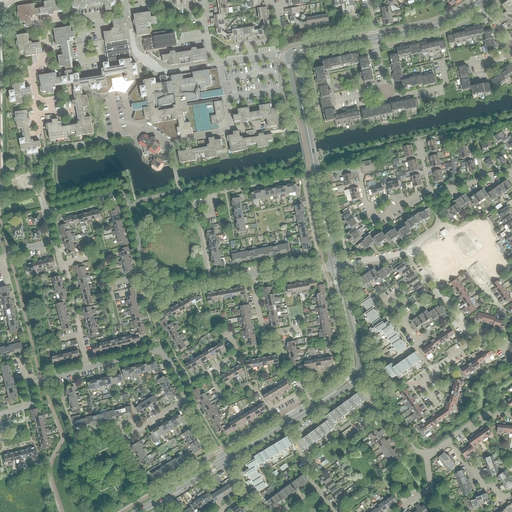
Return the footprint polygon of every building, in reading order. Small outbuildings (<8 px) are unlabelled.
[(45,8),(40,8),(41,14),(49,13),(49,15),(50,15),(53,15),(54,14),(54,12),(62,11),(61,5),(56,6),(55,0),(44,2),(45,8)] [(86,7),(86,5),(94,4),(92,0),(76,0),(77,1),(71,2),(72,8),(78,7),(80,6),(81,8),(82,8),(85,8),(86,7)] [(92,0),(94,4),(102,3),(102,4),(103,5),(105,5),(106,11),(111,10),(111,7),(116,6),(115,0),(92,0)] [(332,0),(334,6),(341,5),(342,15),(348,15),(349,21),(360,20),(359,14),(355,14),(353,0),(332,0)] [(509,10),(510,10),(505,2),(501,5),(506,12),(509,10)] [(33,16),(41,14),(40,8),(35,9),(34,4),(17,7),(20,23),(25,22),(26,27),(32,27),(31,18),(32,18),(33,17),(33,16)] [(382,14),(391,12),(390,7),(385,4),(379,5),(380,10),(381,10),(382,14)] [(511,13),(510,10),(509,10),(506,12),(502,15),(505,19),(511,13)] [(150,12),(134,15),(134,20),(151,18),(150,12)] [(296,24),(298,21),(296,19),(295,14),(289,15),(290,23),(293,22),(296,24)] [(156,17),(151,18),(134,20),(137,37),(148,35),(147,27),(149,26),(149,25),(149,24),(152,23),(157,23),(156,17)] [(92,78),(89,79),(90,84),(91,90),(97,94),(103,93),(108,93),(108,92),(108,93),(109,92),(113,92),(117,92),(120,92),(122,93),(125,94),(126,92),(134,81),(133,76),(138,75),(136,64),(131,65),(126,36),(124,18),(118,19),(112,20),(114,28),(112,29),(112,30),(112,31),(104,33),(105,39),(108,63),(103,64),(104,69),(102,69),(101,70),(102,72),(100,72),(99,72),(92,73),(91,74),(92,78)] [(269,21),(268,18),(262,19),(263,24),(261,27),(264,29),(266,26),(269,26),(269,21)] [(307,28),(306,22),(301,23),(298,21),(296,24),(299,26),(299,29),(307,28)] [(478,37),(484,35),(483,32),(486,31),(484,25),(482,25),(482,27),(479,28),(478,24),(475,25),(478,37)] [(222,31),(221,26),(215,27),(217,34),(220,34),(222,36),(224,33),(222,31)] [(56,73),(39,76),(42,92),(47,91),(48,94),(54,93),(53,90),(55,90),(56,90),(55,85),(58,84),(60,84),(61,84),(62,84),(63,83),(64,83),(66,83),(66,85),(66,88),(67,88),(68,88),(74,87),(74,90),(75,92),(76,101),(73,101),(72,102),(73,106),(74,106),(77,106),(80,124),(70,126),(62,127),(61,122),(60,122),(58,122),(57,116),(52,117),(51,116),(51,115),(46,116),(47,124),(48,130),(50,141),(66,138),(65,133),(70,132),(76,131),(76,135),(76,136),(93,134),(90,117),(85,118),(84,113),(90,112),(89,112),(87,96),(82,97),(81,91),(80,89),(80,86),(83,86),(84,85),(85,85),(88,85),(90,84),(89,79),(87,79),(84,79),(83,80),(82,80),(79,80),(79,79),(80,79),(79,77),(80,77),(79,74),(75,74),(75,75),(74,75),(74,76),(73,76),(72,73),(72,72),(72,71),(71,68),(67,42),(72,41),(72,40),(72,38),(75,38),(74,32),(71,32),(70,27),(54,30),(56,42),(56,46),(62,45),(63,50),(63,53),(63,55),(58,56),(60,67),(64,67),(65,72),(66,72),(66,73),(66,74),(67,77),(62,78),(57,78),(56,73)] [(255,36),(263,35),(262,32),(264,29),(261,27),(259,30),(254,30),(255,36)] [(472,38),(470,30),(467,30),(466,27),(464,27),(466,39),(467,39),(472,38)] [(486,31),(483,32),(484,35),(484,36),(485,40),(492,39),(494,38),(493,35),(493,34),(492,34),(492,30),(486,31)] [(145,51),(176,46),(174,33),(166,35),(166,31),(153,33),(152,33),(153,37),(143,39),(145,51)] [(461,43),(459,35),(456,35),(455,32),(453,32),(455,43),(455,44),(461,43)] [(226,41),(233,40),(232,34),(227,35),(224,33),(222,36),(225,38),(226,41)] [(29,42),(28,35),(28,34),(16,36),(19,52),(24,51),(25,57),(36,55),(36,49),(41,49),(40,43),(32,44),(31,42),(29,42)] [(485,40),(483,40),(484,44),(485,46),(497,44),(496,41),(494,42),(494,38),(492,39),(485,40)] [(429,45),(428,39),(425,40),(428,52),(428,54),(434,53),(432,44),(429,45)] [(440,39),(437,40),(440,50),(446,49),(444,42),(441,43),(440,39)] [(432,44),(434,53),(440,52),(440,50),(437,40),(435,40),(436,44),(432,44)] [(416,42),(413,42),(416,54),(422,53),(420,44),(417,45),(416,42)] [(404,44),(402,45),(404,57),(410,56),(408,47),(405,48),(404,44)] [(485,46),(482,47),(483,53),(486,53),(495,51),(497,50),(496,47),(497,46),(497,44),(485,46)] [(185,64),(207,60),(205,49),(197,50),(197,49),(196,48),(192,49),(191,50),(192,51),(183,52),(185,64)] [(399,58),(397,50),(396,48),(394,49),(395,55),(389,56),(391,64),(389,64),(389,67),(393,66),(394,73),(391,74),(392,79),(396,78),(396,82),(395,82),(395,85),(401,83),(403,80),(399,58)] [(169,66),(185,64),(183,52),(176,54),(175,52),(174,51),(171,52),(170,53),(170,55),(162,56),(163,62),(168,61),(169,66)] [(349,53),(345,53),(346,56),(334,58),(333,56),(329,57),(330,59),(313,63),(315,69),(324,71),(359,63),(360,63),(359,59),(357,53),(349,55),(349,53)] [(362,73),(359,73),(360,77),(362,76),(364,86),(374,83),(368,57),(359,59),(360,63),(359,63),(362,73)] [(505,64),(503,66),(509,75),(511,72),(511,68),(510,65),(507,67),(505,64)] [(456,67),(459,80),(467,78),(466,74),(470,73),(469,67),(467,68),(466,65),(456,67)] [(505,79),(510,76),(509,75),(503,66),(501,67),(503,70),(500,72),(500,73),(505,79)] [(130,96),(129,97),(131,98),(133,100),(134,102),(134,105),(135,105),(135,107),(135,109),(135,111),(135,113),(134,116),(133,119),(136,121),(145,119),(153,125),(169,137),(173,140),(188,137),(187,134),(198,133),(219,129),(218,125),(220,124),(221,123),(223,122),(224,120),(224,117),(224,114),(224,112),(224,111),(224,112),(223,107),(223,106),(222,102),(222,101),(221,97),(221,96),(221,95),(221,96),(221,93),(220,91),(220,90),(219,85),(220,85),(219,85),(219,82),(218,80),(219,80),(219,79),(218,79),(218,75),(218,74),(217,74),(217,70),(217,69),(216,69),(214,70),(214,69),(214,70),(209,70),(207,71),(205,71),(196,72),(195,73),(195,72),(191,73),(189,74),(189,73),(185,74),(184,74),(180,75),(179,75),(175,76),(173,76),(169,77),(168,77),(166,77),(165,77),(161,78),(153,79),(152,80),(152,79),(152,80),(150,80),(149,80),(147,80),(146,81),(146,80),(144,81),(141,81),(140,81),(140,82),(138,84),(138,85),(135,88),(135,89),(133,92),(132,92),(132,93),(130,96)] [(326,85),(327,85),(325,77),(328,76),(327,72),(325,73),(324,71),(315,69),(313,69),(322,107),(325,122),(335,120),(335,117),(334,116),(334,114),(336,114),(335,110),(333,110),(331,105),(329,95),(332,94),(331,90),(328,91),(328,90),(327,91),(326,85)] [(435,84),(433,75),(430,76),(429,72),(424,73),(425,77),(422,78),(421,76),(418,77),(417,73),(412,74),(413,78),(403,80),(401,83),(403,89),(423,85),(423,86),(435,84)] [(504,83),(498,75),(496,73),(494,75),(501,85),(504,83)] [(493,90),(501,85),(494,75),(491,77),(492,79),(490,80),(491,81),(490,82),(493,90)] [(461,91),(471,89),(470,87),(471,87),(470,83),(468,83),(467,78),(459,80),(461,91)] [(477,85),(471,87),(470,87),(471,89),(473,97),(491,93),(488,83),(480,84),(480,82),(476,83),(477,85)] [(11,103),(15,102),(16,102),(17,105),(22,104),(22,98),(23,98),(24,97),(24,95),(32,94),(31,88),(26,89),(25,84),(14,85),(14,91),(9,91),(11,103)] [(414,99),(411,100),(410,97),(407,97),(410,109),(416,108),(416,106),(415,103),(414,99)] [(405,110),(403,102),(400,102),(399,99),(395,100),(396,103),(398,112),(405,110)] [(387,105),(386,102),(384,102),(387,114),(393,113),(391,105),(387,105)] [(270,104),(259,106),(260,111),(254,112),(255,118),(264,117),(264,118),(265,119),(266,119),(268,127),(279,125),(276,109),(271,110),(270,104)] [(376,108),(375,104),(372,105),(375,117),(381,116),(379,107),(376,108)] [(359,118),(357,108),(357,106),(354,107),(355,110),(351,111),(353,119),(359,118)] [(247,119),(255,118),(254,112),(249,113),(249,108),(237,110),(238,115),(233,116),(234,122),(242,120),(242,122),(243,123),(247,122),(248,121),(247,119)] [(348,121),(353,119),(351,111),(348,112),(347,108),(345,109),(347,121),(348,121)] [(27,119),(27,116),(26,111),(15,113),(18,129),(23,128),(23,131),(34,130),(34,128),(29,128),(28,124),(30,124),(30,123),(30,119),(29,119),(27,119)] [(39,141),(37,142),(34,142),(33,141),(32,140),(31,140),(29,132),(34,132),(34,130),(23,131),(25,138),(19,139),(21,150),(26,149),(27,155),(38,153),(37,148),(40,147),(39,141)] [(246,145),(251,144),(250,138),(242,139),(242,138),(241,137),(240,137),(239,131),(233,132),(233,135),(228,136),(231,153),(247,150),(246,145)] [(502,143),(508,139),(504,134),(502,131),(494,137),(497,141),(500,140),(502,143)] [(259,137),(250,138),(251,144),(257,143),(257,148),(268,146),(268,141),(273,140),(272,134),(264,136),(264,134),(263,133),(259,134),(258,135),(259,137)] [(149,152),(153,155),(158,154),(161,150),(160,145),(156,142),(155,137),(152,137),(152,135),(148,136),(146,135),(141,136),(138,140),(139,145),(143,148),(144,153),(146,152),(147,154),(149,154),(148,152),(149,152)] [(207,147),(199,149),(200,154),(205,154),(206,159),(217,157),(217,152),(222,151),(220,140),(215,141),(214,138),(208,139),(209,144),(208,145),(207,146),(207,147)] [(488,147),(491,146),(489,141),(486,141),(487,144),(481,146),(482,152),(489,151),(488,147)] [(195,155),(200,154),(199,149),(191,150),(191,148),(190,148),(186,148),(186,149),(186,151),(178,152),(180,163),(196,161),(195,155)] [(502,156),(505,154),(503,151),(498,155),(500,157),(497,159),(501,165),(506,161),(502,156)] [(160,155),(158,154),(153,155),(154,159),(153,160),(151,163),(151,168),(156,171),(161,171),(164,167),(163,162),(168,161),(167,156),(162,156),(162,155),(160,155)] [(491,161),(493,159),(490,154),(487,156),(489,159),(484,162),(488,168),(493,164),(491,161)] [(397,180),(392,181),(394,189),(399,188),(398,181),(400,181),(400,180),(399,177),(399,174),(396,175),(397,180)] [(35,176),(24,176),(24,185),(34,185),(35,176)] [(388,191),(394,189),(392,181),(387,182),(385,177),(382,178),(383,179),(384,184),(387,184),(388,191)] [(13,188),(23,188),(23,178),(13,178),(13,188)] [(381,184),(375,186),(377,194),(383,193),(381,186),(384,185),(384,184),(383,179),(380,180),(381,184)] [(509,189),(511,187),(506,180),(501,184),(508,194),(510,192),(510,190),(509,189)] [(372,195),(377,194),(375,186),(370,187),(369,182),(366,183),(368,189),(370,188),(372,195)] [(294,184),(290,184),(292,193),(295,192),(295,195),(301,194),(299,186),(297,187),(296,184),(294,185),(294,184)] [(508,194),(501,184),(496,187),(501,194),(503,193),(504,195),(505,195),(508,194)] [(499,196),(501,194),(496,187),(491,191),(498,200),(500,199),(500,197),(499,196)] [(486,194),(483,189),(478,192),(483,200),(484,198),(485,200),(487,200),(489,199),(486,194)] [(496,202),(498,200),(491,191),(486,194),(489,199),(491,201),(493,200),(494,202),(496,202)] [(483,200),(478,192),(473,196),(479,206),(482,204),(482,202),(481,201),(483,200)] [(231,201),(232,205),(241,203),(240,200),(243,200),(242,194),(234,196),(234,199),(232,199),(232,201),(231,201)] [(468,199),(464,194),(459,198),(466,207),(468,206),(469,204),(468,203),(469,202),(469,201),(468,199)] [(473,196),(468,199),(469,201),(469,202),(473,207),(474,205),(475,207),(477,207),(479,206),(473,196)] [(466,207),(459,198),(454,201),(459,208),(460,208),(461,210),(462,209),(464,209),(466,207)] [(451,207),(456,214),(461,211),(461,210),(460,208),(459,208),(454,201),(452,203),(452,205),(453,206),(451,207)] [(111,217),(119,215),(118,212),(120,212),(118,206),(111,209),(111,211),(109,212),(110,218),(112,217),(111,217)] [(451,218),(456,214),(451,207),(446,211),(448,213),(446,215),(450,222),(453,220),(451,218)] [(501,218),(511,212),(507,207),(500,212),(501,213),(500,214),(500,216),(501,218)] [(233,213),(234,216),(243,215),(242,211),(248,210),(247,208),(234,210),(235,212),(233,213)] [(344,224),(346,225),(347,224),(348,225),(345,227),(345,228),(346,229),(347,229),(349,232),(346,234),(347,237),(349,237),(351,236),(352,238),(349,240),(348,241),(349,242),(350,242),(351,241),(352,243),(354,244),(362,238),(360,235),(362,234),(359,230),(357,231),(355,228),(359,226),(357,223),(358,222),(357,220),(357,219),(356,217),(354,219),(348,210),(346,208),(342,211),(344,213),(342,215),(345,220),(342,222),(344,224)] [(394,243),(395,243),(395,244),(396,243),(396,242),(394,239),(395,238),(396,239),(398,240),(400,238),(402,241),(404,241),(406,240),(407,240),(408,240),(408,239),(406,236),(407,235),(408,236),(410,236),(413,235),(411,232),(413,231),(413,229),(412,227),(414,226),(416,229),(417,230),(418,229),(418,228),(417,228),(420,226),(420,224),(419,223),(422,221),(424,224),(425,224),(426,223),(426,222),(424,220),(429,217),(428,215),(431,213),(428,208),(423,212),(421,210),(416,213),(417,214),(411,218),(410,216),(408,218),(407,219),(406,219),(407,221),(404,223),(406,226),(403,228),(402,226),(400,227),(398,229),(399,231),(396,233),(394,229),(391,231),(390,229),(386,232),(387,234),(384,236),(382,232),(377,236),(373,230),(368,234),(369,236),(361,241),(362,242),(357,246),(360,250),(363,248),(364,250),(369,247),(371,249),(372,249),(373,248),(373,247),(371,244),(374,242),(377,247),(379,248),(381,246),(381,247),(382,247),(383,246),(383,245),(381,242),(383,241),(384,243),(386,243),(388,242),(389,244),(391,244),(393,243),(394,243)] [(93,210),(95,219),(102,217),(101,213),(99,214),(98,210),(95,211),(95,209),(93,210)] [(82,212),(84,222),(88,221),(88,224),(91,224),(88,213),(85,213),(85,212),(82,212)] [(501,218),(504,223),(511,218),(510,217),(511,216),(511,215),(511,213),(511,212),(501,218)] [(73,221),(74,224),(77,223),(78,227),(80,226),(77,215),(75,216),(74,214),(72,215),(73,221)] [(33,225),(41,223),(39,215),(30,217),(33,225)] [(66,224),(69,226),(70,225),(69,222),(73,221),(72,215),(64,217),(66,224)] [(109,223),(122,220),(121,217),(120,218),(119,215),(111,217),(112,217),(112,220),(109,221),(109,223)] [(504,228),(505,230),(511,225),(511,218),(504,223),(503,224),(504,226),(504,228)] [(18,224),(16,224),(14,225),(15,227),(12,228),(14,238),(22,236),(22,237),(24,237),(22,225),(18,226),(18,224)] [(59,226),(61,233),(67,232),(66,227),(69,227),(69,226),(66,224),(59,226)] [(112,234),(125,230),(124,228),(123,228),(122,226),(114,228),(115,231),(112,232),(112,234)] [(245,226),(236,227),(237,231),(238,231),(238,233),(241,233),(241,235),(250,234),(249,228),(246,229),(245,226)] [(476,226),(468,232),(472,236),(480,231),(476,226)] [(206,234),(207,238),(215,236),(215,233),(218,232),(217,227),(208,228),(209,231),(207,232),(207,234),(206,234)] [(29,238),(30,243),(33,243),(33,240),(41,238),(39,229),(30,232),(32,238),(29,238)] [(480,231),(472,236),(475,241),(483,235),(480,231)] [(63,244),(72,242),(72,238),(75,238),(75,235),(64,238),(64,241),(63,241),(63,244)] [(483,235),(475,241),(478,245),(486,240),(483,235)] [(117,238),(116,238),(118,244),(120,243),(121,246),(129,244),(127,238),(126,239),(125,236),(117,238)] [(450,238),(442,244),(459,268),(467,263),(450,238)] [(208,245),(209,249),(218,247),(217,244),(224,243),(224,240),(219,241),(209,243),(209,245),(208,245)] [(486,240),(478,245),(481,250),(486,246),(489,244),(486,240)] [(311,244),(302,245),(302,248),(299,249),(301,255),(309,253),(308,250),(310,250),(310,247),(311,247),(311,244)] [(77,246),(66,249),(67,251),(65,252),(66,255),(75,252),(74,249),(78,248),(77,246)] [(481,250),(478,251),(482,256),(489,250),(486,246),(481,250)] [(121,258),(129,255),(128,253),(129,252),(128,247),(120,249),(121,252),(118,252),(120,258),(121,258)] [(434,249),(426,255),(443,280),(451,274),(434,249)] [(235,263),(239,262),(237,253),(237,250),(231,251),(231,254),(233,262),(235,262),(235,263)] [(489,250),(482,256),(485,260),(493,255),(489,250)] [(129,258),(129,255),(121,258),(122,261),(118,262),(119,264),(132,260),(131,258),(129,258)] [(493,255),(485,260),(488,265),(496,259),(493,255)] [(48,271),(50,270),(47,257),(45,258),(45,260),(42,260),(44,268),(47,267),(48,271)] [(220,258),(211,260),(212,264),(213,263),(213,266),(216,265),(216,268),(224,266),(223,261),(220,261),(220,258)] [(496,259),(488,265),(491,269),(499,264),(496,259)] [(38,273),(40,273),(37,260),(34,261),(35,262),(32,263),(34,271),(34,270),(37,270),(38,273)] [(34,272),(34,270),(34,271),(32,263),(29,264),(29,262),(23,263),(25,271),(28,270),(29,273),(34,272)] [(398,263),(391,268),(393,271),(396,269),(399,274),(406,269),(406,268),(403,263),(400,266),(398,263)] [(81,264),(73,266),(75,272),(76,271),(77,274),(85,272),(86,272),(84,266),(82,267),(81,264)] [(499,264),(491,269),(494,274),(502,268),(499,264)] [(124,268),(123,268),(124,274),(127,273),(128,276),(135,274),(134,268),(132,269),(131,266),(124,268)] [(386,266),(381,269),(388,279),(390,278),(390,276),(389,274),(391,273),(386,266)] [(406,269),(399,274),(401,276),(403,276),(404,275),(405,276),(405,277),(412,272),(409,267),(406,268),(406,269)] [(377,277),(378,276),(376,273),(374,268),(369,272),(375,282),(377,280),(378,278),(377,277)] [(386,281),(388,279),(381,269),(376,273),(378,276),(381,280),(383,279),(384,280),(386,281)] [(364,275),(369,283),(370,281),(371,283),(373,283),(375,282),(369,272),(364,275)] [(405,277),(405,276),(402,278),(404,281),(406,281),(407,280),(409,282),(416,277),(412,272),(405,277)] [(363,286),(369,283),(364,275),(359,279),(358,278),(355,280),(360,286),(363,285),(363,286)] [(89,277),(77,280),(78,282),(79,282),(80,285),(87,283),(87,280),(90,279),(89,277)] [(416,277),(409,282),(410,283),(408,284),(408,286),(409,288),(419,282),(416,277)] [(451,290),(460,284),(457,278),(450,283),(453,287),(450,289),(451,290)] [(314,289),(317,286),(316,279),(308,280),(309,286),(313,286),(314,289)] [(495,288),(491,290),(492,292),(502,285),(499,280),(492,284),(495,288)] [(419,282),(409,288),(411,290),(413,291),(414,290),(415,291),(423,286),(419,282)] [(455,289),(457,293),(464,288),(460,284),(451,290),(451,292),(455,289)] [(317,286),(314,289),(315,290),(318,289),(319,293),(319,294),(325,292),(324,285),(317,286)] [(497,291),(499,294),(506,290),(502,285),(492,292),(493,293),(497,291)] [(423,286),(415,291),(419,296),(418,297),(420,300),(426,295),(425,292),(426,292),(423,286)] [(92,287),(80,290),(80,293),(82,292),(82,295),(90,293),(89,290),(93,289),(92,287)] [(134,287),(125,289),(126,292),(129,291),(130,296),(136,295),(134,287)] [(270,295),(270,290),(272,290),(272,287),(263,288),(264,296),(270,295)] [(234,297),(233,289),(230,289),(230,288),(225,289),(225,290),(222,291),(224,298),(234,297)] [(457,300),(467,293),(464,288),(457,293),(460,296),(456,299),(457,300)] [(498,300),(499,302),(509,295),(506,290),(499,294),(502,298),(498,300)] [(67,299),(65,291),(59,293),(60,298),(57,299),(58,301),(67,299)] [(194,292),(187,297),(190,302),(191,302),(195,299),(196,302),(199,300),(194,292)] [(469,299),(469,300),(471,298),(467,293),(457,300),(458,302),(462,299),(464,302),(464,303),(469,299)] [(125,303),(136,300),(135,298),(136,297),(136,295),(130,296),(127,297),(127,300),(124,301),(125,303)] [(511,300),(511,299),(509,295),(499,302),(500,303),(504,301),(506,304),(511,300)] [(192,305),(191,302),(190,302),(187,297),(185,298),(186,299),(183,301),(189,311),(191,309),(189,306),(192,305)] [(387,322),(386,323),(384,324),(373,308),(376,306),(374,304),(377,301),(374,297),(371,299),(369,297),(361,302),(367,312),(363,314),(365,318),(364,318),(366,322),(368,321),(372,327),(368,329),(371,333),(374,330),(376,334),(379,332),(380,334),(376,336),(379,339),(383,336),(385,339),(382,341),(384,344),(388,342),(392,348),(388,350),(391,354),(394,351),(396,354),(406,348),(393,329),(394,328),(392,325),(390,326),(388,322),(387,322)] [(84,303),(85,306),(93,304),(92,300),(95,300),(95,298),(82,301),(83,303),(84,303)] [(465,307),(460,311),(461,312),(472,304),(469,300),(469,299),(464,303),(464,302),(462,304),(465,307)] [(180,301),(178,302),(183,310),(185,309),(187,312),(189,311),(183,301),(181,302),(180,301)] [(178,302),(176,304),(176,305),(174,306),(180,316),(182,315),(180,312),(183,310),(178,302)] [(1,311),(12,308),(11,306),(12,306),(11,303),(8,303),(3,305),(3,308),(1,309),(1,311)] [(472,304),(461,312),(462,314),(467,310),(470,314),(476,310),(472,304)] [(127,314),(138,311),(138,308),(139,308),(138,305),(129,308),(130,311),(127,312),(127,314)] [(171,306),(169,308),(172,313),(173,316),(176,314),(178,317),(180,316),(174,306),(172,308),(171,306)] [(438,306),(432,310),(437,317),(438,317),(442,314),(443,315),(446,313),(441,306),(438,308),(438,306)] [(162,312),(165,318),(169,319),(169,318),(168,315),(172,313),(169,308),(162,312)] [(432,310),(428,313),(431,318),(430,318),(432,321),(434,319),(435,321),(437,321),(439,319),(438,317),(437,317),(432,310)] [(429,319),(430,318),(431,318),(428,313),(426,311),(421,314),(428,324),(430,322),(430,320),(429,319)] [(482,322),(483,314),(478,313),(476,319),(474,318),(473,321),(477,322),(478,321),(482,322)] [(4,322),(14,319),(14,317),(15,317),(14,314),(8,315),(5,316),(6,319),(3,320),(4,322)] [(425,325),(428,324),(421,314),(416,318),(421,325),(423,324),(424,325),(425,325)] [(142,318),(141,316),(132,318),(133,321),(129,322),(130,324),(141,321),(140,319),(142,318)] [(489,324),(493,325),(495,319),(495,317),(489,316),(486,329),(488,329),(489,324)] [(492,327),(498,328),(502,317),(500,316),(499,320),(495,319),(493,325),(492,327)] [(169,320),(169,319),(165,318),(159,322),(163,328),(169,325),(166,321),(169,320)] [(416,328),(421,325),(416,318),(411,321),(412,322),(409,324),(414,331),(417,329),(416,328)] [(166,330),(168,332),(177,326),(176,325),(173,326),(171,323),(169,325),(163,328),(165,331),(166,330)] [(18,328),(17,325),(8,327),(9,330),(6,331),(7,333),(10,333),(17,331),(17,329),(18,328)] [(146,334),(144,326),(138,328),(139,332),(136,333),(135,334),(139,336),(146,334)] [(179,328),(177,326),(168,332),(169,335),(168,336),(169,338),(177,333),(175,330),(179,328)] [(97,327),(96,328),(88,330),(89,332),(87,333),(89,338),(96,336),(96,333),(98,333),(97,327)] [(444,327),(442,328),(449,338),(455,334),(450,328),(446,330),(444,327)] [(444,332),(440,335),(444,341),(449,338),(442,328),(441,329),(444,332)] [(131,339),(132,338),(131,335),(127,336),(126,333),(124,333),(127,344),(130,344),(130,345),(133,345),(131,339)] [(179,336),(177,333),(169,338),(170,340),(172,339),(173,342),(183,336),(182,334),(179,336)] [(139,336),(135,334),(136,337),(132,338),(131,339),(133,345),(141,343),(139,336)] [(434,334),(433,335),(440,345),(444,341),(440,335),(436,337),(434,334)] [(114,336),(116,347),(119,346),(120,348),(122,347),(120,338),(117,339),(116,335),(114,336)] [(325,342),(325,345),(334,343),(333,335),(327,336),(328,341),(325,342)] [(430,342),(431,344),(431,343),(435,348),(440,345),(433,335),(431,336),(434,339),(430,342)] [(184,337),(183,336),(173,342),(175,344),(173,345),(175,347),(183,342),(181,339),(184,337)] [(256,345),(255,337),(249,338),(250,343),(247,343),(247,346),(256,345)] [(112,350),(109,341),(106,342),(105,338),(103,339),(106,350),(109,349),(109,351),(112,350)] [(217,341),(215,342),(222,353),(224,352),(223,351),(225,349),(221,342),(219,344),(217,341)] [(13,353),(17,353),(15,344),(12,345),(11,342),(8,342),(11,353),(13,352),(13,353)] [(182,349),(183,351),(187,349),(185,347),(186,347),(183,342),(175,347),(176,349),(177,348),(179,351),(182,349)] [(219,355),(222,353),(215,342),(213,343),(215,346),(212,348),(216,355),(218,353),(219,355)] [(436,350),(435,348),(431,343),(431,344),(428,346),(425,342),(424,343),(431,353),(436,350)] [(421,350),(426,357),(431,353),(424,343),(423,344),(425,348),(421,350)] [(91,346),(94,355),(101,353),(100,346),(100,347),(95,348),(94,345),(91,346)] [(214,356),(216,355),(212,348),(209,350),(207,346),(206,348),(212,359),(214,357),(214,356)] [(482,347),(489,357),(494,354),(489,347),(485,350),(483,346),(482,347)] [(75,361),(77,360),(77,358),(80,358),(78,350),(75,351),(74,347),(72,348),(75,361)] [(479,354),(484,361),(489,357),(482,347),(480,348),(483,352),(479,354)] [(203,354),(207,360),(209,359),(210,360),(212,359),(206,348),(204,349),(206,352),(203,354)] [(63,350),(61,351),(64,363),(67,363),(66,361),(69,360),(67,353),(64,354),(63,350)] [(204,362),(207,360),(203,354),(200,355),(198,352),(196,353),(203,364),(205,363),(204,362)] [(415,352),(405,359),(412,368),(415,366),(417,369),(421,367),(418,364),(422,361),(415,352)] [(196,357),(194,359),(198,366),(200,364),(201,366),(203,364),(196,353),(194,354),(196,357)] [(479,364),(484,361),(479,354),(476,357),(473,353),(470,355),(473,359),(474,358),(475,360),(479,364)] [(56,364),(59,363),(57,355),(57,354),(51,356),(52,358),(49,359),(51,367),(56,365),(56,364)] [(333,360),(333,357),(325,358),(327,367),(329,367),(329,365),(332,365),(331,361),(333,360)] [(195,367),(198,366),(194,359),(191,361),(189,358),(187,359),(194,370),(196,369),(195,367)] [(289,367),(296,365),(299,362),(298,362),(295,362),(294,358),(288,359),(289,367)] [(194,370),(187,359),(185,360),(187,363),(184,365),(188,371),(191,370),(192,371),(194,370)] [(405,359),(396,365),(403,376),(406,374),(408,376),(411,374),(409,370),(412,368),(405,359)] [(471,363),(475,369),(480,366),(479,364),(475,360),(471,363)] [(153,362),(153,361),(149,362),(152,371),(155,370),(155,373),(161,372),(160,366),(157,367),(156,364),(155,362),(153,362)] [(298,372),(305,371),(304,365),(300,366),(299,363),(299,362),(296,365),(298,372)] [(463,363),(470,373),(475,369),(471,363),(467,365),(465,362),(463,363)] [(396,376),(399,379),(403,376),(396,365),(394,366),(392,363),(391,363),(389,364),(389,365),(384,368),(392,379),(396,376)] [(470,373),(463,363),(462,364),(464,367),(461,370),(465,376),(470,373)] [(147,375),(144,365),(142,365),(142,364),(138,365),(141,374),(144,373),(144,376),(147,375)] [(236,365),(234,366),(239,374),(243,371),(239,365),(237,366),(236,365)] [(239,374),(234,366),(231,368),(232,369),(230,370),(234,377),(239,374)] [(136,378),(133,367),(131,368),(131,367),(127,368),(130,376),(133,376),(133,378),(136,378)] [(234,377),(230,370),(227,372),(227,371),(224,372),(229,380),(234,377)] [(224,383),(229,380),(224,372),(222,373),(223,375),(220,376),(224,383)] [(119,374),(115,375),(117,384),(120,383),(121,386),(124,385),(123,382),(121,375),(119,375),(119,374)] [(159,383),(160,385),(168,381),(166,378),(165,378),(164,376),(157,380),(155,382),(156,384),(159,383)] [(112,388),(110,377),(108,378),(107,377),(104,378),(106,386),(109,386),(110,389),(112,388)] [(207,379),(198,384),(200,387),(201,386),(203,388),(206,386),(205,384),(208,382),(207,379)] [(449,382),(449,384),(461,387),(462,381),(455,379),(454,383),(449,382)] [(96,392),(101,391),(99,380),(97,381),(96,380),(93,381),(96,392)] [(288,385),(290,384),(288,380),(286,382),(286,381),(281,384),(285,391),(288,390),(288,391),(291,389),(288,385)] [(3,390),(13,387),(13,385),(14,385),(13,381),(4,384),(5,387),(2,387),(3,390)] [(96,392),(93,381),(89,381),(90,383),(87,383),(89,391),(91,396),(92,396),(93,394),(93,393),(96,392)] [(161,392),(170,386),(169,385),(170,384),(168,381),(160,385),(162,388),(159,390),(161,392)] [(66,391),(67,394),(75,392),(74,389),(77,388),(76,383),(70,384),(71,387),(66,388),(67,390),(66,391)] [(283,392),(285,391),(281,384),(278,386),(276,383),(275,384),(281,395),(284,394),(283,392)] [(281,395),(275,384),(273,385),(275,388),(272,390),(276,397),(278,395),(279,396),(281,395)] [(453,387),(452,391),(459,393),(461,387),(449,384),(449,386),(453,387)] [(166,395),(174,391),(172,387),(171,388),(170,386),(161,392),(162,394),(164,392),(166,395)] [(200,387),(197,389),(192,391),(196,398),(202,395),(199,391),(202,389),(200,387)] [(405,387),(398,391),(400,394),(403,399),(410,394),(407,391),(410,389),(408,388),(406,389),(405,387)] [(274,398),(276,397),(272,390),(269,391),(267,388),(265,390),(272,401),(274,399),(274,398)] [(270,402),(272,401),(265,390),(263,391),(265,394),(262,395),(267,402),(269,401),(270,402)] [(174,391),(166,395),(163,397),(166,400),(166,401),(167,401),(168,401),(169,404),(174,401),(173,398),(176,396),(175,394),(176,394),(174,391)] [(461,394),(459,393),(452,391),(451,395),(446,394),(446,396),(460,399),(461,394)] [(16,392),(7,395),(8,398),(5,398),(6,404),(12,403),(11,400),(16,398),(15,396),(17,396),(16,392)] [(336,433),(338,432),(334,426),(338,423),(338,422),(340,420),(343,423),(346,421),(344,417),(349,413),(352,416),(355,414),(353,411),(359,406),(361,410),(364,407),(362,404),(365,402),(358,392),(331,413),(330,411),(325,415),(326,416),(324,418),(326,422),(296,443),(303,453),(306,450),(308,454),(312,451),(309,448),(315,444),(318,447),(321,444),(319,441),(324,437),(327,440),(330,438),(328,434),(334,430),(336,433)] [(158,402),(152,393),(150,394),(152,397),(149,399),(154,406),(157,404),(156,403),(158,402)] [(199,400),(201,402),(210,396),(209,394),(206,396),(204,393),(202,395),(196,398),(198,400),(199,400)] [(403,399),(401,400),(404,405),(407,404),(417,397),(416,396),(412,398),(410,394),(403,399)] [(201,405),(202,407),(210,403),(208,400),(211,398),(210,396),(201,402),(202,404),(201,405)] [(450,398),(449,402),(454,404),(458,405),(460,399),(446,396),(445,397),(450,398)] [(69,405),(78,403),(77,400),(80,399),(79,397),(69,400),(70,401),(68,402),(69,405)] [(417,397),(407,404),(410,409),(416,404),(414,401),(417,398),(417,397)] [(154,406),(149,399),(146,400),(145,398),(142,399),(148,408),(150,407),(150,408),(154,406)] [(148,408),(142,399),(140,400),(142,403),(139,404),(144,412),(147,410),(146,409),(148,408)] [(451,413),(454,404),(449,402),(446,402),(445,409),(451,413)] [(205,409),(206,411),(216,405),(215,404),(212,405),(210,403),(202,407),(203,410),(205,409)] [(264,407),(265,406),(264,403),(262,404),(257,407),(261,415),(264,413),(263,412),(266,410),(264,407)] [(141,414),(144,412),(139,404),(136,406),(135,404),(133,405),(134,407),(134,408),(138,414),(140,413),(141,414)] [(416,404),(410,409),(413,414),(423,407),(422,405),(419,408),(416,404)] [(124,417),(127,416),(125,408),(122,408),(121,405),(119,406),(121,416),(123,416),(124,417)] [(216,405),(206,411),(208,414),(206,415),(208,417),(219,410),(217,407),(216,405)] [(252,405),(250,406),(256,416),(259,414),(260,416),(261,415),(257,407),(254,408),(252,405)] [(250,410),(248,412),(252,420),(255,419),(254,417),(256,416),(250,406),(248,407),(250,410)] [(413,414),(410,416),(414,421),(423,414),(421,411),(424,408),(423,407),(413,414)] [(31,418),(37,416),(36,412),(39,411),(38,408),(30,410),(31,418)] [(113,420),(116,419),(114,410),(111,411),(110,408),(108,409),(110,419),(112,419),(113,420)] [(445,409),(440,412),(444,418),(451,413),(445,409)] [(210,418),(212,421),(222,415),(220,413),(219,410),(208,417),(209,419),(210,418)] [(105,422),(103,413),(100,414),(99,411),(97,412),(99,422),(101,422),(101,423),(105,422)] [(243,411),(241,412),(247,422),(249,420),(250,421),(252,420),(248,412),(245,414),(243,411)] [(241,416),(238,418),(243,426),(245,424),(245,423),(247,422),(241,412),(239,413),(241,416)] [(438,423),(444,418),(440,412),(435,415),(433,412),(431,413),(438,423)] [(433,426),(438,423),(431,413),(430,414),(432,417),(429,420),(433,426)] [(94,425),(92,416),(89,417),(88,414),(86,414),(88,425),(90,424),(90,425),(94,425)] [(183,425),(188,422),(184,415),(181,417),(180,415),(178,416),(178,415),(174,417),(179,425),(182,423),(183,425)] [(222,415),(212,421),(213,423),(212,424),(213,426),(218,423),(219,423),(221,421),(220,418),(223,417),(222,415)] [(234,416),(232,417),(238,427),(240,426),(241,427),(243,426),(238,418),(235,419),(234,416)] [(79,428),(83,427),(81,419),(78,419),(77,417),(74,417),(75,420),(77,428),(79,427),(79,428)] [(172,420),(170,421),(176,430),(178,429),(176,426),(179,425),(174,417),(171,419),(172,420)] [(229,423),(230,426),(231,426),(234,431),(236,430),(235,429),(238,427),(232,417),(230,418),(232,421),(229,423)] [(430,432),(428,429),(422,419),(420,420),(423,424),(419,427),(423,433),(425,436),(430,432)] [(423,419),(422,419),(428,429),(433,426),(429,420),(425,422),(423,419)] [(34,426),(34,429),(43,426),(43,423),(46,422),(45,420),(34,423),(35,426),(34,426)] [(168,421),(165,423),(169,430),(172,429),(174,431),(176,430),(170,421),(168,422),(168,421)] [(162,426),(160,427),(166,436),(168,435),(166,432),(169,430),(165,423),(161,425),(162,426)] [(217,433),(223,429),(224,425),(223,425),(221,427),(219,423),(218,423),(213,426),(217,433)] [(231,426),(230,426),(227,428),(225,426),(224,425),(223,429),(227,435),(234,431),(231,426)] [(341,434),(345,439),(355,431),(351,426),(341,434)] [(158,427),(155,429),(159,436),(162,435),(164,437),(166,436),(160,427),(159,428),(158,427)] [(482,428),(481,429),(487,437),(492,434),(488,427),(484,430),(482,428)] [(152,435),(149,436),(153,443),(158,440),(157,438),(159,436),(155,429),(152,430),(152,431),(150,433),(152,435)] [(481,432),(478,434),(482,441),(487,437),(481,429),(480,429),(481,432)] [(189,430),(182,434),(180,436),(181,438),(184,436),(185,439),(193,434),(191,431),(190,432),(189,430)] [(372,440),(383,432),(381,430),(378,432),(376,430),(368,435),(372,440)] [(49,433),(48,431),(37,433),(38,436),(36,437),(37,439),(46,437),(45,434),(49,433)] [(384,434),(383,432),(372,440),(375,445),(376,444),(383,439),(382,439),(381,436),(384,434)] [(185,439),(187,442),(184,443),(186,445),(195,440),(194,438),(195,438),(193,434),(185,439)] [(472,434),(471,435),(477,444),(482,441),(478,434),(474,437),(472,434)] [(472,448),(473,448),(477,444),(471,435),(470,436),(471,439),(468,441),(470,445),(472,448)] [(274,462),(278,460),(276,457),(282,453),(284,457),(288,454),(286,451),(292,447),(294,451),(296,450),(288,436),(253,457),(255,459),(251,461),(256,469),(262,465),(265,468),(266,467),(268,466),(266,463),(272,459),(274,462)] [(379,449),(390,440),(389,438),(385,441),(383,438),(382,439),(383,439),(376,444),(379,449)] [(132,448),(134,451),(141,447),(140,444),(142,443),(141,440),(138,442),(132,446),(133,448),(132,448)] [(196,442),(195,440),(186,445),(187,448),(190,446),(191,449),(199,444),(197,441),(196,442)] [(392,442),(390,440),(379,449),(383,453),(390,448),(388,445),(392,442)] [(51,443),(51,441),(40,444),(40,447),(39,447),(40,450),(49,447),(48,444),(51,443)] [(201,447),(199,444),(191,449),(193,452),(190,453),(193,458),(201,454),(199,451),(201,450),(200,448),(201,447)] [(465,445),(464,446),(470,455),(475,451),(473,448),(472,448),(470,445),(467,447),(465,445)] [(460,452),(465,458),(470,455),(464,446),(462,447),(464,449),(460,452)] [(30,460),(32,460),(29,447),(26,448),(26,449),(24,450),(26,458),(29,457),(30,460)] [(143,450),(141,447),(134,451),(136,455),(137,454),(138,456),(147,450),(145,448),(143,450)] [(390,448),(383,453),(386,458),(397,449),(396,447),(392,450),(390,448)] [(399,451),(397,449),(386,458),(389,462),(397,457),(395,454),(399,451)] [(19,463),(21,462),(18,450),(16,450),(16,452),(13,453),(15,460),(18,459),(19,463)] [(138,458),(140,461),(147,457),(146,454),(148,452),(147,450),(138,456),(139,457),(138,458)] [(178,457),(175,459),(180,466),(183,464),(182,463),(184,462),(183,460),(185,459),(181,451),(176,454),(178,457)] [(9,466),(11,465),(8,452),(5,453),(5,455),(3,455),(4,463),(8,462),(9,466)] [(437,458),(443,465),(452,458),(448,454),(446,455),(444,452),(437,458)] [(486,465),(494,462),(492,456),(485,458),(485,456),(481,458),(483,462),(485,461),(486,465)] [(147,457),(140,461),(141,464),(142,464),(144,466),(150,462),(153,460),(151,458),(149,459),(147,457)] [(177,468),(180,466),(175,459),(172,460),(171,458),(169,459),(174,468),(176,467),(177,468)] [(452,458),(443,465),(449,472),(456,467),(453,464),(455,462),(452,458)] [(172,469),(174,468),(169,459),(166,460),(168,463),(165,464),(170,472),(173,470),(172,469)] [(255,490),(251,492),(253,494),(266,486),(256,469),(251,461),(244,466),(246,469),(240,472),(242,476),(245,474),(249,480),(246,482),(248,486),(251,484),(255,490)] [(482,470),(483,472),(496,467),(499,466),(497,461),(494,462),(486,465),(487,468),(482,470)] [(161,464),(159,465),(164,474),(166,473),(167,474),(170,472),(165,464),(162,466),(161,464)] [(163,475),(164,474),(159,465),(154,468),(160,478),(163,476),(163,475)] [(455,473),(457,479),(465,476),(463,473),(466,472),(464,467),(460,469),(459,467),(456,470),(457,472),(455,473)] [(483,472),(484,474),(489,473),(490,476),(493,475),(498,473),(496,467),(483,472)] [(154,468),(151,469),(146,472),(151,480),(153,478),(154,480),(156,479),(157,480),(160,478),(154,468)] [(319,479),(321,481),(329,475),(325,471),(319,475),(321,478),(319,479)] [(498,473),(493,475),(497,480),(499,478),(501,481),(508,476),(504,471),(500,475),(498,473)] [(303,474),(299,478),(304,486),(306,484),(305,483),(308,481),(303,474)] [(332,480),(329,475),(321,481),(322,483),(324,482),(325,485),(332,480)] [(460,487),(470,484),(468,478),(466,479),(465,476),(457,479),(460,487)] [(499,487),(501,489),(511,481),(508,476),(501,481),(503,484),(499,487)] [(299,478),(294,481),(299,488),(301,486),(302,487),(304,486),(299,478)] [(332,480),(325,485),(327,487),(326,488),(327,490),(335,484),(332,480)] [(232,492),(235,490),(230,483),(227,485),(225,481),(223,483),(230,494),(233,493),(232,492)] [(296,490),(299,488),(294,481),(289,485),(295,492),(297,491),(296,490)] [(511,481),(501,489),(502,491),(506,488),(509,491),(511,488),(511,481)] [(228,496),(230,494),(223,483),(221,484),(223,488),(220,489),(225,496),(227,494),(228,496)] [(330,491),(332,494),(339,489),(341,487),(338,483),(335,484),(327,490),(329,492),(330,491)] [(470,489),(472,489),(470,484),(460,487),(463,496),(471,493),(470,489)] [(289,485),(285,488),(290,494),(292,493),(293,494),(295,492),(289,485)] [(222,498),(225,496),(220,489),(218,491),(215,487),(213,489),(221,501),(223,499),(222,498)] [(285,488),(280,491),(286,499),(288,498),(287,496),(290,494),(285,488)] [(219,502),(221,501),(213,489),(211,490),(214,494),(211,495),(213,499),(215,502),(218,500),(219,502)] [(342,494),(339,489),(332,494),(334,496),(333,497),(334,499),(342,494)] [(481,489),(478,490),(483,503),(489,500),(486,492),(483,494),(481,489)] [(210,501),(213,499),(211,495),(209,492),(206,494),(203,490),(202,492),(209,504),(211,502),(210,501)] [(475,497),(475,499),(476,499),(478,505),(483,503),(478,490),(476,491),(478,496),(475,497)] [(284,501),(286,499),(280,491),(276,495),(280,501),(283,499),(284,501)] [(390,496),(387,498),(392,505),(394,503),(395,504),(398,503),(389,491),(387,493),(390,496)] [(202,497),(199,498),(203,505),(206,503),(207,505),(209,504),(202,492),(200,493),(202,497)] [(339,503),(346,498),(342,494),(334,499),(336,501),(337,500),(339,503)] [(276,495),(271,498),(277,506),(279,504),(278,503),(280,501),(276,495)] [(201,507),(203,505),(199,498),(196,500),(194,496),(192,498),(200,510),(202,508),(201,507)] [(382,497),(380,498),(388,510),(390,508),(389,507),(392,505),(387,498),(384,501),(382,497)] [(189,505),(191,507),(194,511),(197,510),(197,511),(200,510),(192,498),(190,499),(192,503),(189,505)] [(266,502),(271,508),(274,506),(275,507),(277,506),(271,498),(266,502)] [(378,505),(378,506),(379,506),(383,511),(385,510),(386,511),(388,510),(380,498),(378,499),(381,503),(378,505)] [(476,499),(475,499),(472,500),(471,498),(465,501),(468,509),(472,507),(473,509),(479,507),(478,505),(476,499)] [(505,508),(502,510),(503,511),(511,511),(511,508),(509,503),(504,506),(505,508)]
